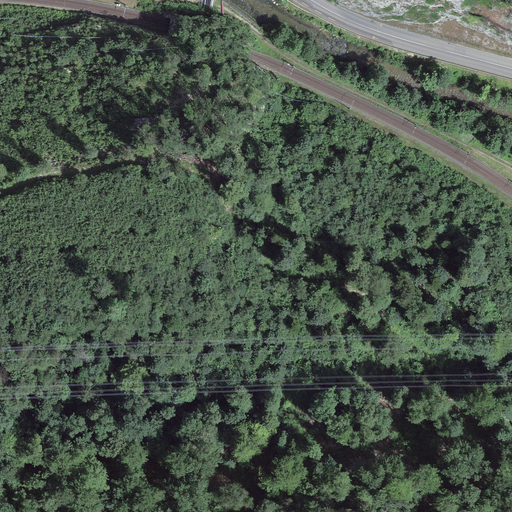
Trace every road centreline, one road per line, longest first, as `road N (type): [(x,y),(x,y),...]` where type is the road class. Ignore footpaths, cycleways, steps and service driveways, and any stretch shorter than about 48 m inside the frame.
road 1 (track): [(194,0),(511,167)]
road 2 (primary): [(311,0),(393,36),(511,68)]
